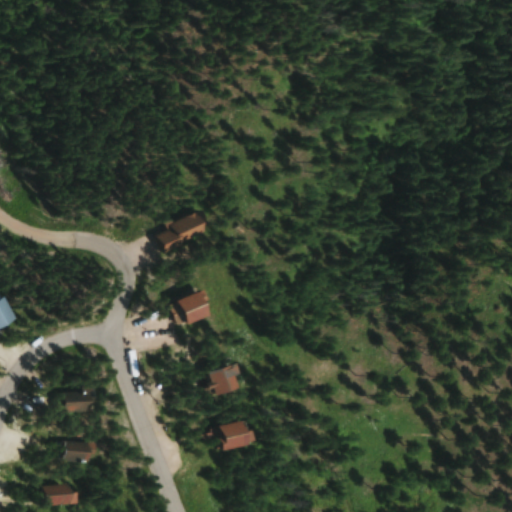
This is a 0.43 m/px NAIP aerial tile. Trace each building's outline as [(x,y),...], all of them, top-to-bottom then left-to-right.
[(202,293),(169,306),(179,329),(211,316),(202,293)] [(243,388),(234,365),(208,376),(218,399),(243,388)] [(93,412),(93,391),(61,391),(61,412),(93,412)] [(251,445),(246,423),(219,428),(224,450),(251,445)] [(88,443),(63,443),(63,463),(88,463),(88,443)] [(43,505),(76,505),(76,486),(43,486),(43,505)]
